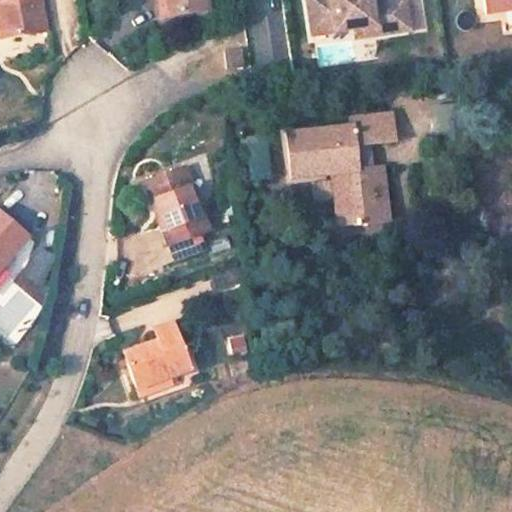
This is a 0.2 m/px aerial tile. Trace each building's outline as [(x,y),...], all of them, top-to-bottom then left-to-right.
[(0,0),(0,32),(0,35),(44,28),(39,0),(0,0)] [(59,12),(56,0),(46,0),(48,14),(59,12)] [(159,0),(162,15),(172,14),(169,0),(159,0)] [(208,0),(169,0),(172,14),(210,9),(208,0)] [(306,0),(310,25),(352,18),(372,15),(374,24),(407,19),(404,0),(306,0)] [(511,0),(480,0),(483,15),(511,9),(511,0)] [(372,15),(352,18),(354,27),(374,24),(372,15)] [(243,55),(228,57),(229,70),(230,75),(245,74),(245,68),(243,55)] [(380,131),(377,105),(345,110),(345,118),(282,123),(285,170),(327,165),(331,216),(379,212),(374,160),(350,163),(347,135),(380,131)] [(243,180),(265,179),(263,136),(240,137),(243,180)] [(212,232),(189,165),(146,180),(170,246),(212,232)] [(0,206),(0,257),(7,249),(26,228),(0,206)] [(36,286),(51,255),(33,246),(18,277),(36,286)] [(0,257),(0,271),(14,255),(7,249),(0,257)] [(236,269),(208,273),(211,290),(238,286),(236,269)] [(172,292),(137,302),(143,322),(178,312),(172,292)] [(192,366),(175,320),(154,327),(158,339),(139,346),(142,357),(132,361),(139,384),(192,366)] [(128,349),(132,361),(142,357),(139,346),(128,349)] [(141,391),(179,379),(177,371),(139,384),(141,391)]
